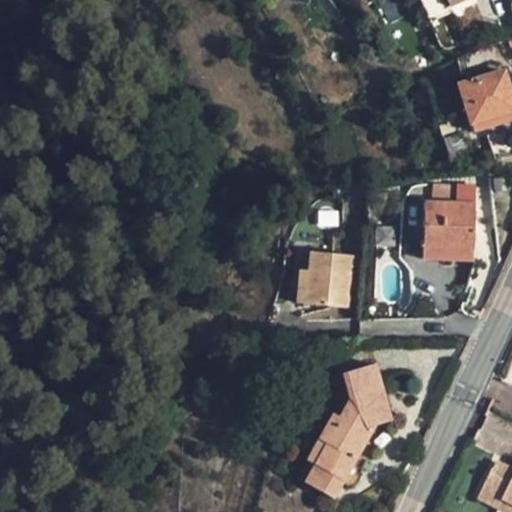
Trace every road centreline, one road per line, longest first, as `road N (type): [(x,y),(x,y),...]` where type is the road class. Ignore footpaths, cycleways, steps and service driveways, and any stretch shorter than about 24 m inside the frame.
road 1 (unclassified): [(511,297),(412,511)]
road 2 (unknown): [(497,325),(362,332),(285,320)]
